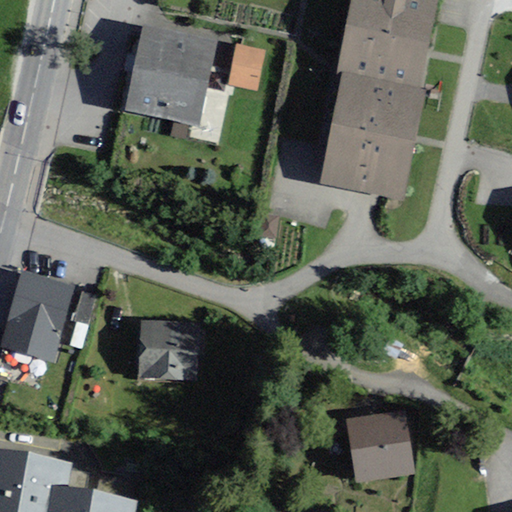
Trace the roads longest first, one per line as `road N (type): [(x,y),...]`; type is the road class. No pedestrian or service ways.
road 1 (residential): [(425,259),(482,0)]
road 2 (residential): [(4,227),(255,304)]
road 3 (secondary): [(55,0),(4,227)]
road 4 (residential): [(255,304),(330,361),(452,393)]
road 5 (residential): [(255,304),(359,255),(425,259)]
